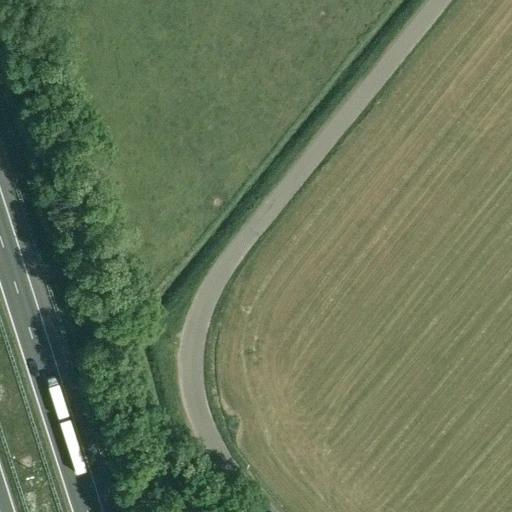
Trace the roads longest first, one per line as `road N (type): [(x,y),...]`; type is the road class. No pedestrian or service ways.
road 1 (unclassified): [(259,511),(235,488),(195,409),(197,325),(232,254),(440,0)]
road 2 (motorway): [(88,511),(0,235)]
